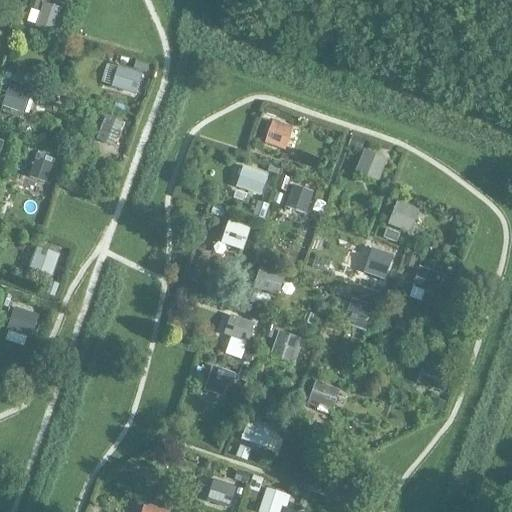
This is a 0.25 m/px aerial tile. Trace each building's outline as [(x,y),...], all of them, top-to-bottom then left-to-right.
[(30,0),(29,7),(38,10),(41,0),(30,0)] [(34,27),(55,35),(63,10),(42,3),(34,27)] [(136,61),(133,69),(146,73),(149,65),(136,61)] [(118,66),(111,89),(135,97),(142,73),(118,66)] [(2,108),(24,115),(31,94),(9,86),(2,108)] [(265,108),(264,113),(277,117),(278,112),(265,108)] [(105,117),(96,141),(116,148),(125,125),(105,117)] [(292,128),(272,121),(264,145),(284,152),(292,128)] [(18,136),(15,145),(27,149),(30,141),(18,136)] [(352,137),(348,146),(360,150),(363,141),(352,137)] [(387,161),(363,151),(354,173),(378,183),(387,161)] [(55,161),(35,154),(27,178),(47,185),(55,161)] [(267,176),(243,168),(236,188),(260,196),(267,176)] [(280,176),(276,189),(285,192),(289,179),(280,176)] [(284,208),(305,215),(313,193),(292,186),(284,208)] [(419,211),(397,202),(387,226),(410,235),(419,211)] [(257,203),(253,216),(264,220),(268,206),(257,203)] [(213,206),(211,214),(222,218),(225,210),(213,206)] [(251,227),(229,220),(220,244),(242,252),(251,227)] [(387,230),(384,238),(396,243),(399,235),(387,230)] [(28,270),(52,278),(60,256),(36,248),(28,270)] [(393,257),(371,249),(362,273),(384,281),(393,257)] [(409,253),(404,266),(413,269),(417,256),(409,253)] [(443,276),(419,268),(412,288),(436,296),(443,276)] [(284,277),(259,269),(253,289),(277,297),(284,277)] [(50,282),(45,295),(54,298),(59,285),(50,282)] [(339,287),(336,295),(349,299),(351,291),(339,287)] [(3,292),(0,299),(0,305),(7,308),(12,296),(3,292)] [(366,333),(376,308),(351,299),(346,313),(351,315),(347,326),(366,333)] [(30,340),(38,316),(14,308),(6,331),(30,340)] [(254,325),(230,316),(223,336),(247,344),(254,325)] [(268,324),(264,337),(271,339),(275,327),(268,324)] [(278,332),(270,356),(293,364),(301,340),(278,332)] [(245,350),(241,361),(249,364),(253,352),(245,350)] [(449,372),(424,363),(417,383),(442,392),(449,372)] [(203,392),(223,398),(227,385),(232,387),(236,375),(211,367),(203,392)] [(242,367),(237,379),(245,382),(249,369),(242,367)] [(319,406),(332,411),(339,391),(315,383),(307,406),(318,410),(319,406)] [(433,400),(431,409),(442,412),(445,404),(433,400)] [(301,412),(298,421),(310,425),(313,416),(301,412)] [(249,419),(240,441),(265,450),(273,428),(249,419)] [(240,447),(236,458),(246,461),(250,451),(240,447)] [(237,473),(234,481),(247,485),(250,477),(237,473)] [(254,477),(247,496),(256,499),(258,493),(259,494),(263,480),(254,477)] [(236,489),(213,481),(206,502),(229,509),(236,489)] [(279,511),(281,507),(286,509),(290,498),(266,489),(258,511),(279,511)] [(173,503),(170,511),(181,511),(183,507),(173,503)]
